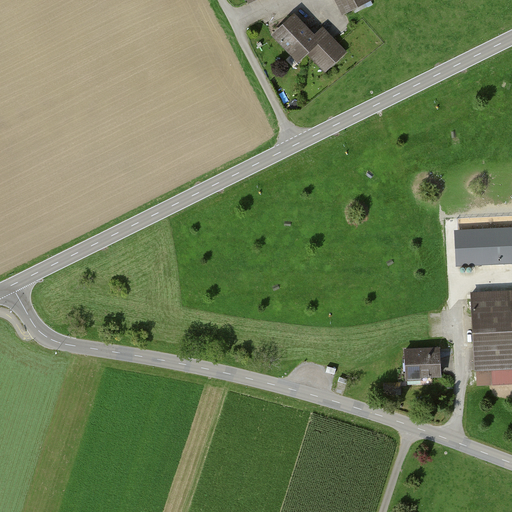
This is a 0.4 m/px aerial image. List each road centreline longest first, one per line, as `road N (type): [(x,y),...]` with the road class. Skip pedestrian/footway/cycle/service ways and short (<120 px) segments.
road 1 (tertiary): [(511,40),(13,286)]
road 2 (tertiary): [(511,464),(293,391),(61,344),(31,320),(13,286)]
